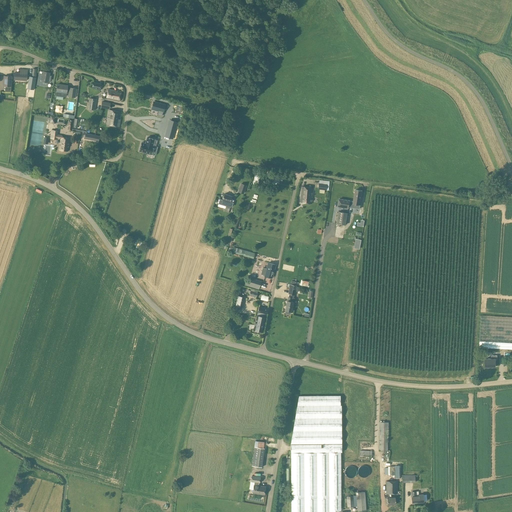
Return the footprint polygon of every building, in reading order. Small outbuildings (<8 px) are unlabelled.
[(14,80),(27,80),(27,70),(20,69),(20,73),(14,72),(14,80)] [(43,71),(42,81),(48,82),(50,73),(43,71)] [(12,76),(4,76),(3,86),(11,86),(12,76)] [(58,84),(57,92),(63,92),(63,96),(66,96),(66,93),(69,93),(68,97),(75,97),(76,89),(70,88),(67,88),(67,85),(58,84)] [(106,99),(119,101),(121,92),(108,89),(106,99)] [(88,109),(95,110),(96,110),(97,102),(96,102),(96,99),(89,98),(88,109)] [(166,104),(153,101),(151,109),(158,111),(157,115),(162,116),(163,113),(164,113),(166,104)] [(109,110),(106,125),(119,127),(120,119),(121,112),(109,110)] [(152,122),(154,116),(145,114),(144,120),(152,122)] [(170,120),(167,132),(174,134),(177,122),(170,120)] [(61,139),(59,150),(68,151),(70,138),(61,137),(62,135),(57,134),(57,131),(52,130),(51,138),(58,139),(61,139)] [(84,138),(99,141),(100,136),(85,133),(84,138)] [(141,142),(139,151),(151,154),(153,146),(152,146),(154,139),(147,137),(145,144),(141,142)] [(246,186),(241,184),(238,191),(243,193),(246,186)] [(302,186),(300,203),(311,204),(312,197),(311,197),(312,188),(302,186)] [(345,200),(344,206),(354,208),(355,204),(360,204),(362,191),(355,190),(353,201),(345,200)] [(224,194),(222,200),(226,201),(225,205),(226,205),(224,211),(228,213),(230,206),(229,205),(230,202),(232,196),(224,194)] [(347,212),(339,211),(337,223),(345,225),(347,212)] [(233,247),(232,253),(253,259),(255,253),(233,247)] [(276,265),(268,263),(267,269),(263,268),(261,274),(265,275),(265,276),(272,278),(276,265)] [(249,284),(252,285),(259,288),(261,281),(251,278),(249,284)] [(296,286),(296,285),(290,284),(288,294),(294,295),(295,292),(296,286)] [(235,308),(241,309),(244,297),(238,296),(235,308)] [(257,315),(254,330),(255,331),(257,332),(258,331),(263,332),(266,318),(266,317),(266,314),(267,314),(268,309),(259,307),(258,312),(257,316),(257,315)] [(288,315),(288,316),(280,314),(279,321),(286,323),(285,327),(294,328),(294,327),(296,327),(297,323),(295,323),(296,316),(288,315)] [(511,317),(481,315),(479,347),(511,349),(511,317)] [(485,358),(485,367),(489,367),(489,366),(495,366),(496,359),(497,359),(497,355),(492,355),(492,359),(485,358)] [(291,498),(291,511),(329,511),(341,511),(341,497),(341,452),(342,452),(341,405),(340,405),(340,395),(299,396),(291,444),(291,452),(291,498)] [(380,422),(379,451),(387,451),(388,422),(380,422)] [(255,446),(252,465),(262,467),(265,448),(255,446)] [(395,471),(391,471),(391,475),(395,475),(395,478),(400,478),(400,465),(395,465),(395,471)] [(252,475),(251,481),(254,481),(254,485),(253,492),(265,494),(266,486),(259,485),(259,482),(260,482),(260,477),(252,475)] [(386,481),(386,493),(386,494),(387,494),(387,498),(388,505),(396,504),(395,497),(391,497),(390,494),(397,494),(397,481),(386,481)] [(412,502),(420,502),(423,501),(423,502),(424,501),(423,494),(419,495),(419,496),(416,496),(416,491),(411,492),(412,496),(411,497),(412,502)] [(365,492),(356,492),(357,511),(366,510),(365,492)] [(356,503),(355,496),(346,496),(347,507),(354,507),(354,503),(356,503)]
